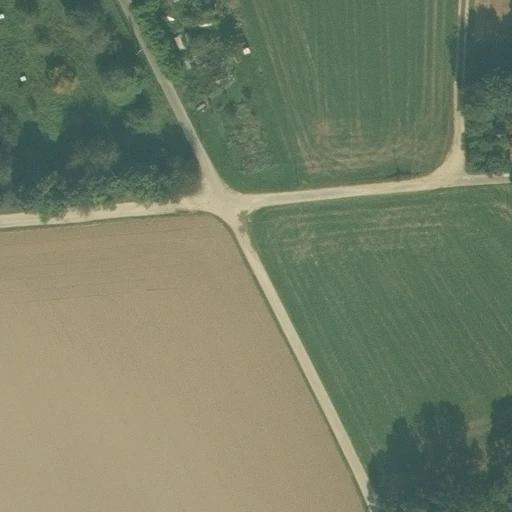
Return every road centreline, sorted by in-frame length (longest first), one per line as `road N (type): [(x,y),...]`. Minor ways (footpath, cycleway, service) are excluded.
road 1 (track): [(223,203),(373,511)]
road 2 (unclassified): [(123,0),(223,203)]
road 3 (track): [(0,215),(223,203)]
road 4 (track): [(456,178),(464,0)]
